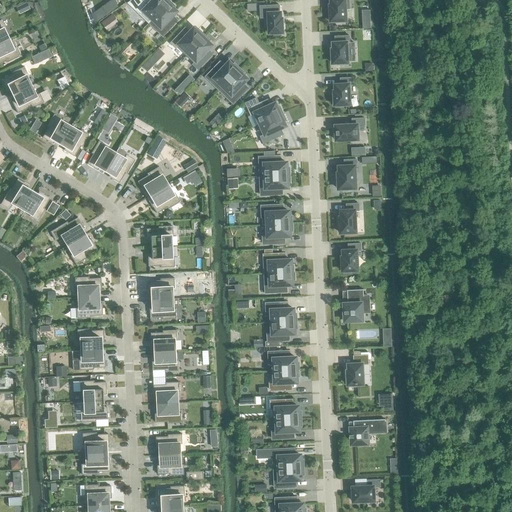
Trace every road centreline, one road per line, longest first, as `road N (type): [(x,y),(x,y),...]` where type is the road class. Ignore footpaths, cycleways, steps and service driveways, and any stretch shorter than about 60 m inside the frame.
road 1 (residential): [(0,133),(105,206),(117,223),(134,511)]
road 2 (residential): [(326,511),(308,105)]
road 3 (residential): [(308,105),(201,0)]
